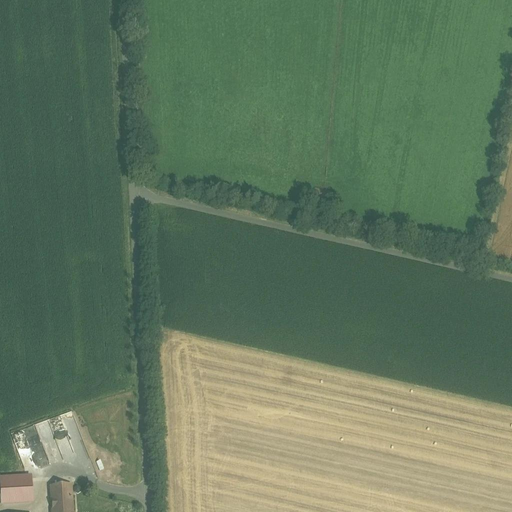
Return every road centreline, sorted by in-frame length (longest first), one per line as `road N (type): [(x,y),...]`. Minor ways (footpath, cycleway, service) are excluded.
road 1 (unclassified): [(511,281),(136,198)]
road 2 (unclassified): [(150,511),(136,198)]
road 3 (unclassified): [(136,198),(126,0)]
